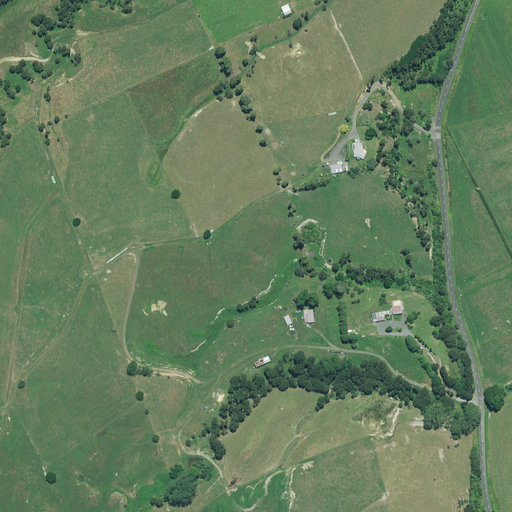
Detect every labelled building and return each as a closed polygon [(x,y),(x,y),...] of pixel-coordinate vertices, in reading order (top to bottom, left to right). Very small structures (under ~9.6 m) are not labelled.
[(292,12),(288,4),(281,7),(285,15),(292,12)] [(361,151),(361,143),(353,143),(353,157),(358,157),(363,159),(366,154),(361,151)] [(401,307),(400,300),(391,302),(393,314),(402,313),(401,310),(404,310),(403,306),(401,307)] [(314,322),(313,310),(303,311),(305,322),(308,322),(308,323),(314,322)] [(389,315),(389,311),(371,313),(373,322),(385,320),(384,316),(389,315)] [(292,323),(288,315),(283,317),(287,326),(292,323)] [(270,361),(268,356),(255,363),(257,368),(270,361)]
